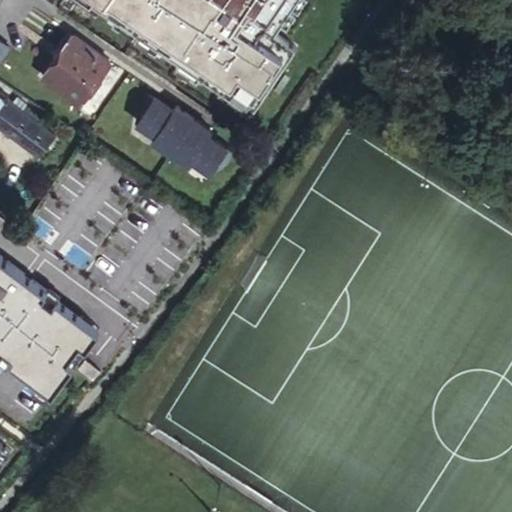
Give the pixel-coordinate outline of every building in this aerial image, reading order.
[(88,0),(221,91),(225,85),(257,104),(293,47),(272,35),(295,0),(88,0)] [(112,59),(75,33),(47,73),(83,99),(112,59)] [(0,57),(9,41),(0,36),(0,57)] [(146,94),(139,104),(135,122),(154,135),(151,140),(182,161),(185,157),(202,168),(218,158),(225,148),(201,132),(204,126),(174,106),(170,111),(146,94)] [(0,96),(0,129),(37,156),(52,135),(32,120),(9,103),(0,96)] [(9,103),(32,120),(35,115),(12,98),(9,103)] [(0,251),(0,354),(2,356),(9,347),(14,351),(7,361),(50,393),(99,327),(55,294),(48,303),(44,301),(52,290),(0,251)] [(99,368),(85,357),(78,365),(93,376),(99,368)]
